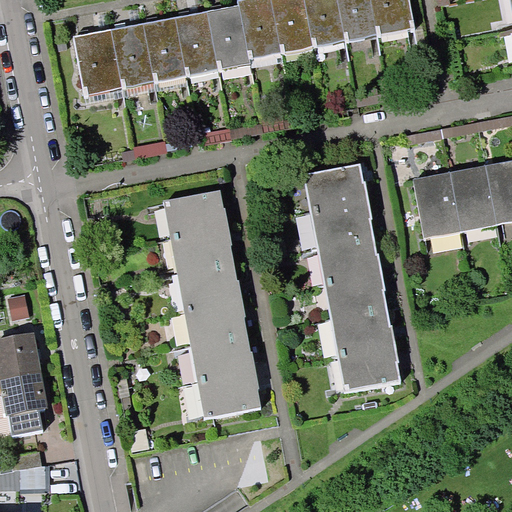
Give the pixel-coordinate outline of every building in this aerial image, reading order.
[(272,0),(235,7),(246,66),(415,33),(408,0),(272,0)] [(234,13),(70,44),(81,104),(247,72),(246,66),(234,13)] [(511,166),(413,186),(425,246),(511,229),(511,166)] [(360,169),(301,180),(340,396),(399,385),(360,169)] [(220,195),(159,207),(200,424),(261,412),(220,195)] [(25,299),(7,301),(10,322),(28,320),(25,299)] [(32,337),(0,342),(0,405),(3,422),(7,421),(36,416),(46,414),(32,337)] [(36,416),(7,421),(10,441),(39,436),(36,416)]
